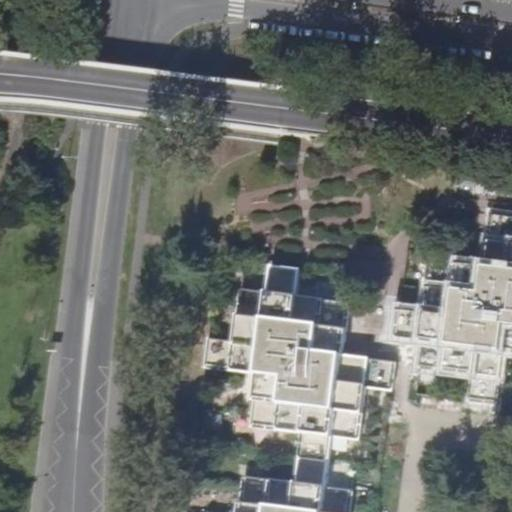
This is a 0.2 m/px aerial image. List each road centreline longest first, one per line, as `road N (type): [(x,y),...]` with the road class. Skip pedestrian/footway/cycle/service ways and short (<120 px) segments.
road 1 (secondary): [(87,511),(100,338),(148,0)]
road 2 (secondary): [(116,0),(55,511)]
road 3 (residential): [(260,0),(511,34)]
